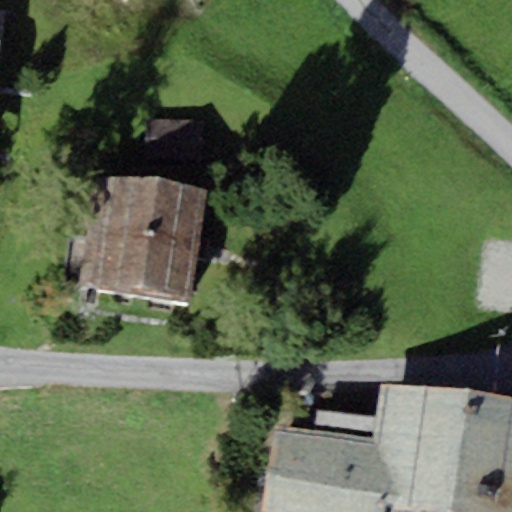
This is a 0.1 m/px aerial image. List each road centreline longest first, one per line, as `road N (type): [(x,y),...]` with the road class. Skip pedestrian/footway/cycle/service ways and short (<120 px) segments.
road 1 (residential): [(0,358),(511,379)]
road 2 (residential): [(511,155),(356,0)]
